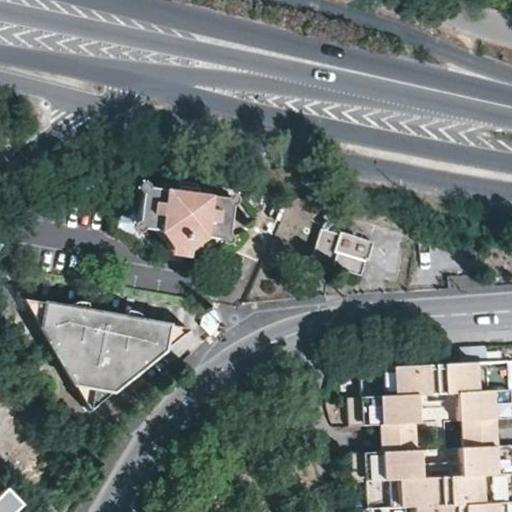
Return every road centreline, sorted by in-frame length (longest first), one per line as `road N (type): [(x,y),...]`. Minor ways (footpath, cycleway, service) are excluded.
road 1 (tertiary): [(113,511),(167,426),(256,349),(351,319),(511,309)]
road 2 (primary): [(511,190),(335,159),(104,103)]
road 3 (primary): [(142,81),(338,132),(511,164)]
road 4 (primary): [(0,9),(291,58)]
road 5 (primary): [(142,81),(412,86)]
road 6 (primary): [(511,73),(407,30),(301,0)]
road 7 (primary): [(291,58),(106,0)]
road 8 (primary): [(0,55),(142,81)]
road 9 (primary): [(291,58),(412,86)]
road 10 (primary): [(0,169),(104,103)]
